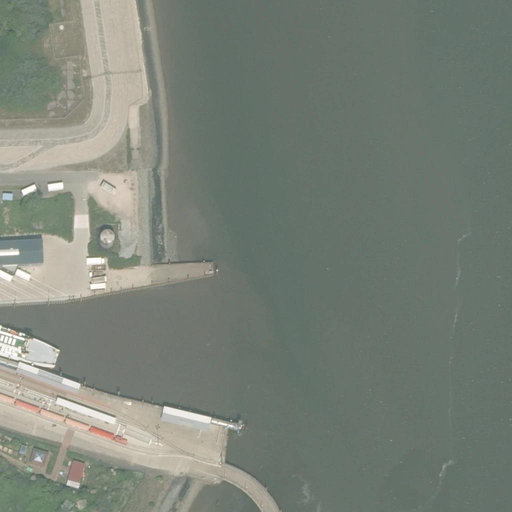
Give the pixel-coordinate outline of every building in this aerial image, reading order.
[(0,280),(4,274),(6,274),(15,279),(18,273),(48,271),(47,243),(0,245),(0,280)] [(19,364),(16,373),(78,395),(82,385),(19,364)] [(57,402),(54,411),(115,433),(118,423),(57,402)] [(164,407),(161,422),(213,434),(216,419),(164,407)] [(49,455),(34,450),(29,464),(44,469),(49,455)] [(86,465),(72,461),(67,481),(69,481),(80,485),(86,465)] [(80,485),(69,481),(67,488),(80,492),(82,485),(80,485)]
